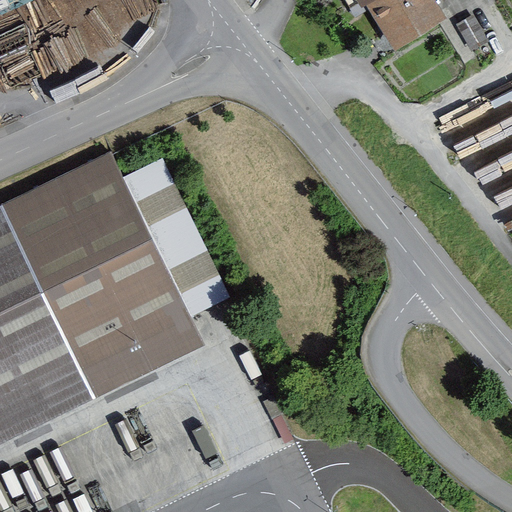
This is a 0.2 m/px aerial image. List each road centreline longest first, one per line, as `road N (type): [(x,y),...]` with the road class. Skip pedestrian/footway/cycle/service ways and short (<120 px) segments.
road 1 (residential): [(511,373),(431,283),(235,32)]
road 2 (unclassified): [(235,32),(181,71),(0,161)]
